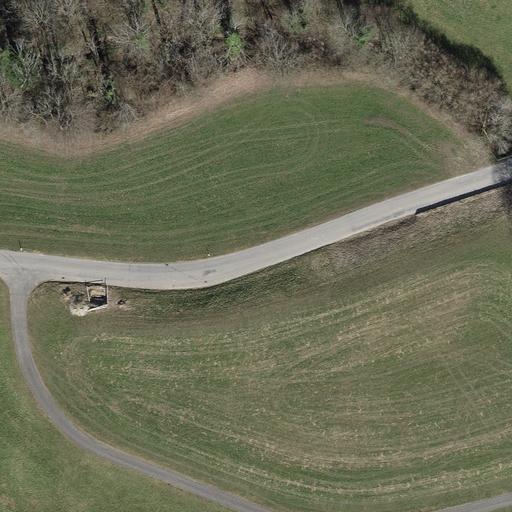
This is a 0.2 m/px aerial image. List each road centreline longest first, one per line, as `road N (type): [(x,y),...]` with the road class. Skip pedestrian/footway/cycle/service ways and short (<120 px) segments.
road 1 (unclassified): [(0,262),(191,277),(511,166)]
road 2 (track): [(20,264),(20,335),(46,404),(90,446),(260,511)]
